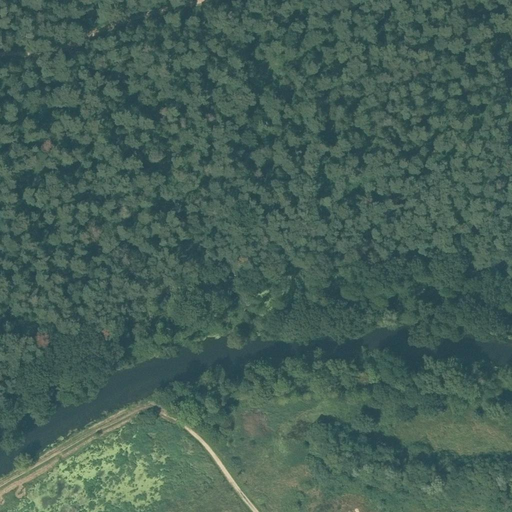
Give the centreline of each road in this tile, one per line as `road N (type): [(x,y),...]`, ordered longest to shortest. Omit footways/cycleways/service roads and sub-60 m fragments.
road 1 (track): [(300,0),(237,150),(242,279)]
road 2 (track): [(0,54),(43,54),(207,0)]
